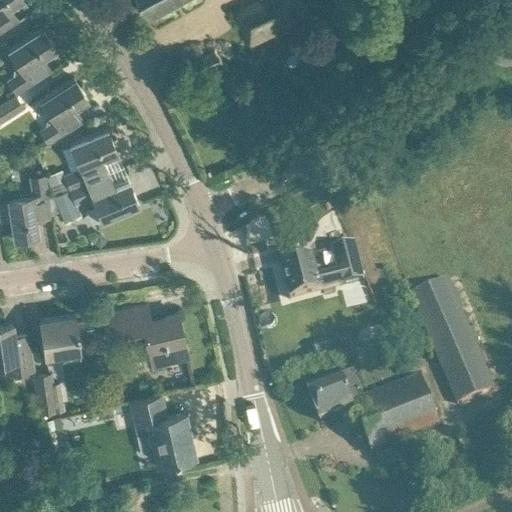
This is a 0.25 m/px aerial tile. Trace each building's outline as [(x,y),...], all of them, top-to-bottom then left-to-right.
[(18,0),(0,0),(0,30),(18,18),(18,17),(14,20),(6,8),(18,0)] [(142,0),(151,16),(179,0),(142,0)] [(250,43),(305,17),(297,0),(254,0),(234,10),(250,43)] [(16,91),(50,69),(42,56),(55,47),(41,25),(7,47),(21,68),(6,77),(16,91)] [(222,60),(215,48),(200,55),(207,68),(222,60)] [(88,98),(73,76),(39,97),(46,107),(43,124),(39,127),(48,142),(83,119),(82,118),(78,121),(71,109),(88,98)] [(0,120),(23,106),(14,92),(0,101),(0,120)] [(79,165),(63,172),(69,187),(107,171),(102,157),(117,151),(106,127),(70,142),(79,165)] [(61,168),(46,175),(53,193),(69,187),(63,172),(61,168)] [(107,171),(69,187),(75,202),(82,199),(96,206),(101,219),(138,203),(128,179),(113,185),(107,171)] [(35,212),(49,210),(50,214),(51,214),(45,173),(29,176),(31,193),(6,197),(7,201),(0,202),(0,220),(10,219),(12,236),(39,232),(35,212)] [(69,187),(53,193),(63,218),(79,211),(75,202),(69,187)] [(281,264),(290,300),(364,281),(355,245),(332,251),(337,272),(318,277),(313,256),(281,264)] [(411,294),(458,406),(494,390),(447,279),(411,294)] [(177,311),(149,317),(145,303),(102,313),(107,336),(142,327),(151,364),(187,355),(177,311)] [(80,348),(77,327),(75,327),(73,312),(39,317),(45,359),(63,357),(62,350),(80,348)] [(32,367),(27,332),(13,334),(11,322),(0,323),(0,358),(4,358),(6,371),(32,367)] [(51,371),(33,373),(38,413),(56,411),(51,371)] [(363,399),(353,372),(307,390),(320,422),(353,409),(371,454),(439,427),(420,377),(363,399)] [(194,453),(184,410),(165,414),(160,393),(130,400),(135,422),(147,419),(157,461),(173,457),(173,458),(178,457),(178,456),(194,453)]
